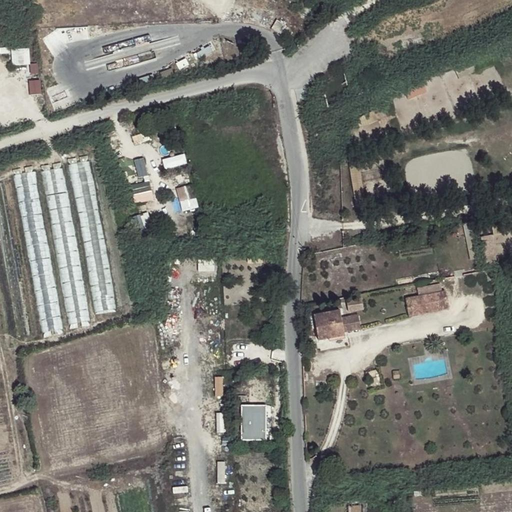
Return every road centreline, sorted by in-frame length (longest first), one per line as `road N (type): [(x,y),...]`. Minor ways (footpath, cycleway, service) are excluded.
road 1 (unclassified): [(0,143),(255,73),(275,75),(299,186),(289,326),(298,511)]
road 2 (track): [(19,485),(0,351)]
